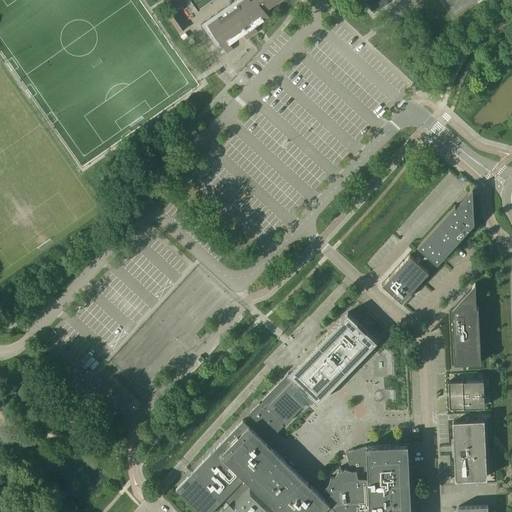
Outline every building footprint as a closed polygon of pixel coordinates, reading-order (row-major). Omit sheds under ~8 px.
[(269,16),(267,14),(265,11),(280,0),(257,0),(259,2),(254,6),(249,0),(241,0),(203,28),(215,46),(220,43),(227,52),(233,48),(229,43),(243,34),(247,39),(257,31),(254,26),(269,16)] [(363,0),(373,13),(392,0),(363,0)] [(177,11),(168,17),(179,32),(180,31),(187,26),(185,23),(177,11)] [(437,263),(474,222),(472,193),(473,192),(472,188),(468,193),(456,206),(455,204),(417,245),(437,263)] [(402,301),(428,271),(409,254),(383,284),(402,301)] [(481,362),(478,306),(476,306),(475,289),(475,282),(452,308),(451,308),(454,363),(481,362)] [(341,377),(377,341),(347,312),(312,348),(287,373),(311,396),(317,402),(341,377)] [(330,503),(272,448),(275,445),(275,439),(272,437),(283,425),(282,424),(284,421),(285,423),(311,396),(287,373),(262,400),(263,401),(261,403),(259,402),(248,414),(249,416),(245,421),(243,419),(191,472),(176,489),(199,511),(210,511),(223,499),(228,504),(222,510),(222,509),(221,510),(220,511),(363,511),(366,510),(369,510),(369,511),(410,511),(408,444),(407,443),(366,445),(346,452),(349,460),(345,468),(345,467),(343,469),(341,467),(340,467),(342,470),(339,470),(334,476),(331,476),(328,484),(326,486),(331,492),(329,495),(333,502),(330,503)] [(482,406),(481,379),(448,381),(449,407),(482,406)] [(486,477),(483,419),(453,421),(456,478),(486,477)]
